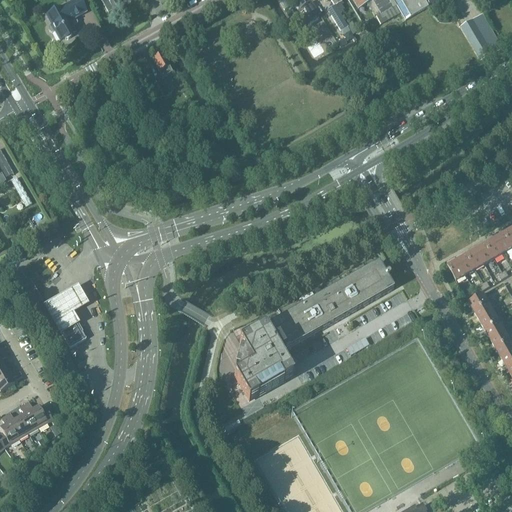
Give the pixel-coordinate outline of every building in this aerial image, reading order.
[(62,8),(47,17),(52,26),(50,27),(49,29),(49,31),(50,32),(52,33),(54,33),(55,33),(61,42),(65,39),(66,40),(68,40),(70,39),(71,37),(71,36),(76,34),(72,28),(74,27),(75,25),(76,23),(75,21),(74,19),(87,13),(79,0),(78,0),(62,9),(62,8)] [(107,0),(113,12),(116,10),(117,11),(118,12),(119,12),(125,8),(126,7),(126,6),(126,5),(134,0),(107,0)] [(308,0),(292,0),(295,4),(299,12),(304,9),(311,21),(319,16),(312,4),(311,5),(308,0)] [(386,0),(351,0),(358,11),(367,5),(379,27),(400,15),(396,6),(392,9),(386,0)] [(386,0),(392,9),(396,6),(400,15),(405,23),(427,10),(421,0),(386,0)] [(342,2),(335,6),(335,7),(340,15),(344,13),(343,11),(344,10),(342,5),(343,4),(342,2)] [(335,7),(328,11),(341,32),(348,28),(340,15),(335,7)] [(483,17),(462,29),(482,63),(503,51),(483,17)] [(355,28),(352,23),(347,26),(350,31),(355,28)] [(346,36),(345,39),(348,43),(353,39),(350,33),(346,36)] [(344,40),(337,44),(340,48),(346,44),(344,40)] [(152,60),(162,78),(172,73),(162,55),(152,60)] [(172,95),(164,80),(156,84),(164,99),(172,95)] [(0,152),(0,184),(5,182),(5,180),(13,176),(0,152)] [(17,179),(11,182),(26,209),(32,205),(17,179)] [(511,250),(511,248),(504,235),(495,241),(503,256),(511,250)] [(503,256),(495,241),(485,246),(494,261),(503,256)] [(494,261),(485,246),(476,252),(485,267),(494,261)] [(485,267),(476,252),(467,257),(475,272),(485,267)] [(475,272),(467,257),(457,262),(466,277),(475,272)] [(466,277),(457,262),(448,268),(456,283),(466,277)] [(266,329),(279,353),(280,355),(285,352),(285,353),(394,290),(388,279),(389,278),(390,278),(390,277),(390,276),(390,275),(389,274),(388,274),(387,274),(385,275),(379,264),(266,329)] [(26,288),(21,291),(44,331),(49,328),(55,325),(32,285),(26,288)] [(77,286),(43,306),(60,335),(79,324),(73,314),(88,304),(77,286)] [(469,305),(475,314),(494,303),(491,298),(487,301),(484,296),(469,305)] [(480,324),(495,315),(492,310),(496,308),(494,303),(475,314),(480,324)] [(495,315),(480,324),(485,333),(505,322),(502,317),(498,319),(495,315)] [(485,333),(491,342),(506,333),(503,329),(507,327),(505,322),(485,333)] [(77,325),(61,334),(70,350),(86,340),(77,325)] [(245,353),(244,355),(244,356),(240,355),(241,354),(240,354),(240,355),(239,359),(239,358),(239,359),(238,363),(237,363),(238,364),(237,367),(236,367),(236,368),(237,368),(236,372),(235,372),(236,373),(236,372),(239,373),(239,374),(239,375),(234,378),(239,386),(249,404),(294,378),(280,355),(279,353),(266,329),(240,344),(245,353)] [(491,342),(496,352),(511,342),(511,336),(508,338),(506,333),(491,342)] [(511,342),(496,352),(502,361),(511,354),(511,342)] [(511,354),(502,361),(507,370),(511,367),(511,354)] [(0,368),(0,381),(16,372),(13,367),(6,371),(4,367),(0,368)] [(19,377),(16,372),(0,381),(0,394),(15,386),(12,381),(19,377)] [(21,401),(23,406),(33,403),(31,398),(21,401)] [(33,411),(29,404),(24,407),(38,431),(53,422),(46,410),(41,413),(38,408),(33,411)] [(24,417),(19,419),(29,436),(38,431),(24,407),(20,410),(24,417)] [(10,415),(6,418),(19,441),(29,436),(19,419),(14,422),(10,415)] [(0,443),(5,450),(19,441),(6,418),(1,421),(5,427),(0,430),(2,435),(0,436),(0,443)]
